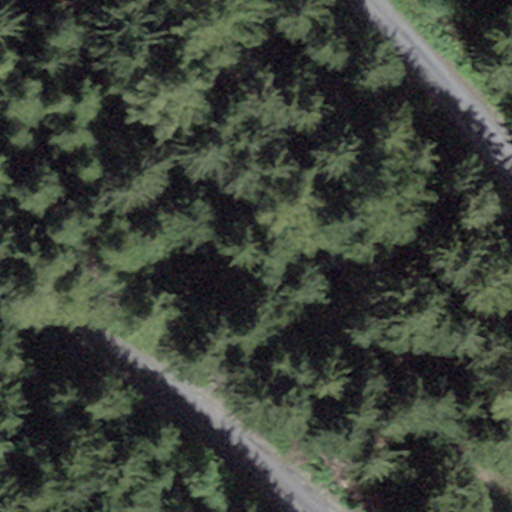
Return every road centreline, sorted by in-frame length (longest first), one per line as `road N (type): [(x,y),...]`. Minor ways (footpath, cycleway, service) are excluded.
road 1 (unclassified): [(0,308),(158,384),(300,511)]
road 2 (unclassified): [(511,163),(368,0)]
